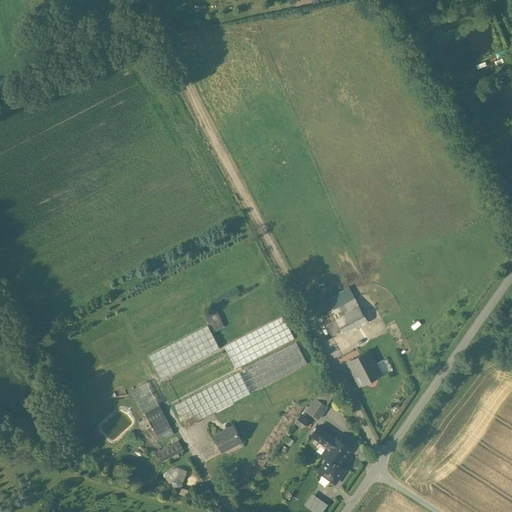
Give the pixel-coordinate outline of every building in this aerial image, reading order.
[(354,299),(332,312),(336,321),(341,330),(343,335),(366,322),(354,299)] [(216,312),(205,317),(213,332),(223,327),(216,312)] [(282,316),(224,346),(236,369),(294,339),(282,316)] [(336,321),(326,327),(330,336),(341,330),(336,321)] [(207,326),(149,356),(161,379),(219,349),(207,326)] [(59,344),(52,330),(44,334),(52,348),(59,344)] [(296,343),(174,405),(186,428),(250,395),(249,393),(307,364),(296,343)] [(369,351),(347,362),(360,385),(381,374),(369,351)] [(378,360),(381,370),(388,368),(385,358),(378,360)] [(159,405),(149,384),(135,392),(144,413),(146,417),(138,421),(143,432),(152,427),(159,442),(174,434),(159,405)] [(315,398),(306,411),(318,419),(327,407),(315,398)] [(299,416),(295,423),(302,428),(307,421),(299,416)] [(234,425),(213,436),(221,452),(242,441),(234,425)] [(334,438),(318,426),(311,435),(328,447),(322,455),(328,459),(338,467),(339,466),(351,449),(335,437),(334,438)] [(180,445),(157,457),(160,462),(183,450),(180,445)] [(338,467),(328,459),(319,472),(335,483),(344,470),(339,466),(338,467)] [(181,478),(176,477),(172,479),(172,485),(177,486),(181,484),(181,478)] [(322,511),(328,505),(312,494),(304,505),(313,511),(322,511)]
